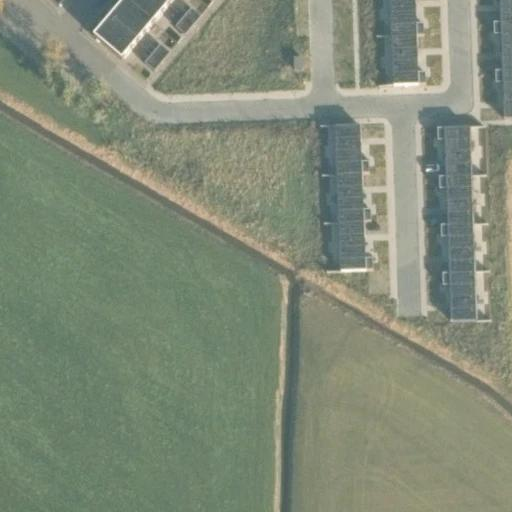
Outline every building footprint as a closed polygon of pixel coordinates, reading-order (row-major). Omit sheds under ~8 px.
[(47,0),(49,1),(58,9),(62,4),(56,0),(47,0)] [(168,8),(158,0),(127,0),(125,3),(153,26),(168,8)] [(158,0),(168,8),(175,0),(158,0)] [(415,0),(390,0),(391,28),(392,40),(417,39),(424,39),(424,27),(416,27),(415,0)] [(511,0),(499,0),(501,26),(511,25),(511,0)] [(137,45),(153,26),(125,3),(109,21),(137,45)] [(191,11),(183,21),(193,29),(200,19),(191,11)] [(122,63),(137,45),(109,21),(94,39),(122,63)] [(193,29),(183,21),(176,30),(185,38),(193,29)] [(511,25),(501,26),(493,26),(494,38),(501,38),(502,70),(502,74),(511,73),(511,25)] [(417,39),(392,40),(393,77),(393,89),(418,88),(426,88),(425,76),(418,76),(417,39)] [(162,65),(169,56),(160,48),(152,57),(162,65)] [(154,74),(162,65),(152,57),(144,66),(154,74)] [(511,73),(502,74),(495,74),(495,86),(503,86),(504,122),(511,122),(511,73)] [(360,128),(335,129),(336,166),(337,178),(362,177),(369,177),(369,165),(361,165),(360,128)] [(444,131),(437,132),(437,144),(445,143),(446,180),(471,179),(469,131),(469,130),(444,131)] [(362,177),(337,178),(339,226),(364,225),(371,225),(371,213),(363,213),(362,177)] [(446,180),(439,180),(439,192),(447,192),(448,228),(473,227),(471,179),(446,180)] [(364,225),(339,226),(340,263),(341,275),(366,274),(373,273),(373,262),(373,261),(365,262),(365,251),(364,225)] [(448,228),(440,228),(441,240),(448,240),(448,248),(449,276),(474,276),(473,227),(448,228)] [(449,276),(442,277),(443,289),(450,288),(451,325),(476,324),(474,276),(449,276)]
